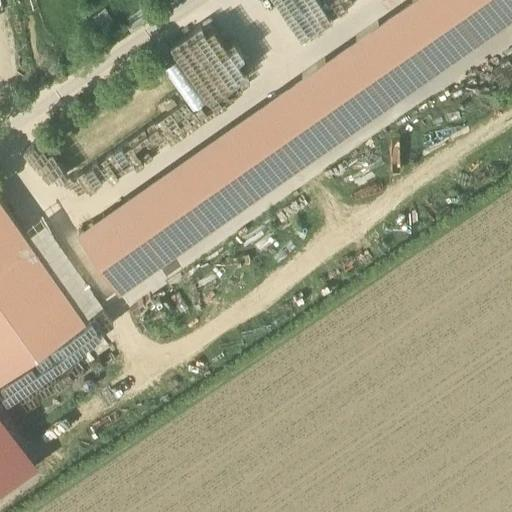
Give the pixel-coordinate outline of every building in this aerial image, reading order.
[(118,292),(511,16),(511,0),(407,0),(76,232),(118,292)] [(174,53),(161,61),(187,103),(199,95),(174,53)] [(92,158),(168,115),(151,84),(56,137),(81,181),(100,171),(92,158)] [(0,374),(83,316),(22,230),(0,199),(0,374)] [(40,216),(22,230),(83,316),(102,303),(40,216)] [(0,456),(3,460),(0,462),(0,488),(38,463),(0,408),(0,456)]
